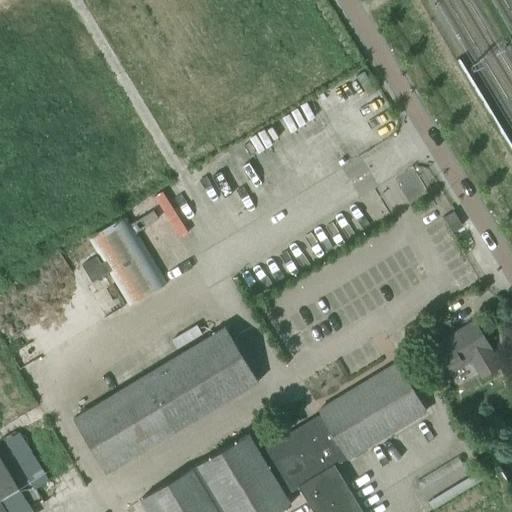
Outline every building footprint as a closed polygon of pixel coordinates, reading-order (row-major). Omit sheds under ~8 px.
[(443,218),(452,233),(462,226),(453,212),(443,218)] [(82,266),(92,283),(108,273),(128,307),(167,284),(125,216),(87,238),(98,256),(82,266)] [(474,322),(447,338),(432,347),(448,374),(474,358),(485,376),(500,367),(489,350),(490,349),(474,322)] [(73,419),(106,474),(258,382),(225,327),(73,419)] [(140,499),(147,511),(277,511),(290,505),(285,495),(298,487),(312,511),(361,511),(334,466),(426,412),(397,363),(318,411),(322,418),(260,455),(248,434),(140,499)] [(117,388),(142,374),(137,365),(112,379),(117,388)] [(25,431),(9,438),(32,488),(48,480),(25,431)] [(5,511),(0,503),(0,499),(18,489),(0,458),(0,511),(5,511)]
